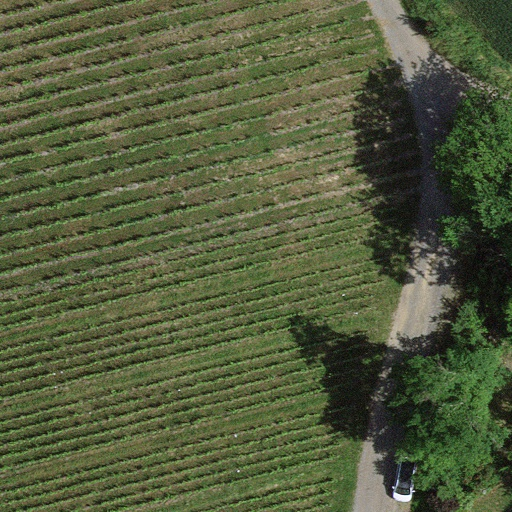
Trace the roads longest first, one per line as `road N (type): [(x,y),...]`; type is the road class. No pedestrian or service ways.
road 1 (residential): [(376,511),(437,267),(440,149),(412,63)]
road 2 (track): [(383,0),(412,63),(511,113)]
